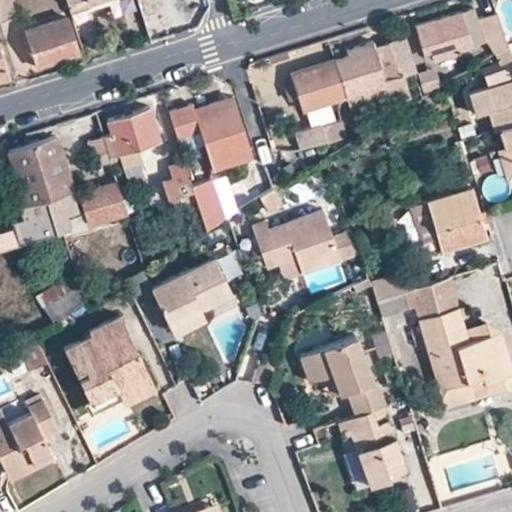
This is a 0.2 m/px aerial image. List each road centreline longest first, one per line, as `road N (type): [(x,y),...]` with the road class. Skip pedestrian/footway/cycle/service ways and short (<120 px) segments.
road 1 (residential): [(50,511),(221,415),(256,423),(267,435),(297,511)]
road 2 (residential): [(0,114),(232,44)]
road 3 (residential): [(232,44),(378,0)]
